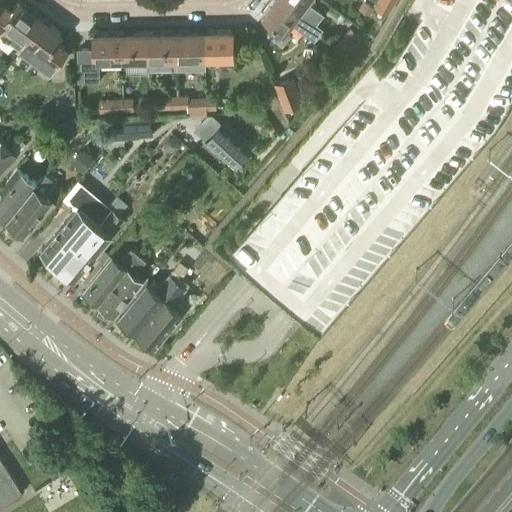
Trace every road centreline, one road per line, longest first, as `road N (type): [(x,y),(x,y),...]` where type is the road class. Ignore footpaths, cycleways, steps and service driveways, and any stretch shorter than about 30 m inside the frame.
road 1 (secondary): [(318,511),(150,406)]
road 2 (residential): [(54,0),(81,12),(208,10),(242,0)]
road 3 (secondary): [(150,406),(0,289)]
road 4 (secondary): [(511,367),(398,511)]
road 5 (secondary): [(0,326),(130,425)]
road 6 (secondary): [(130,425),(261,511)]
road 7 (secondary): [(428,511),(511,408)]
